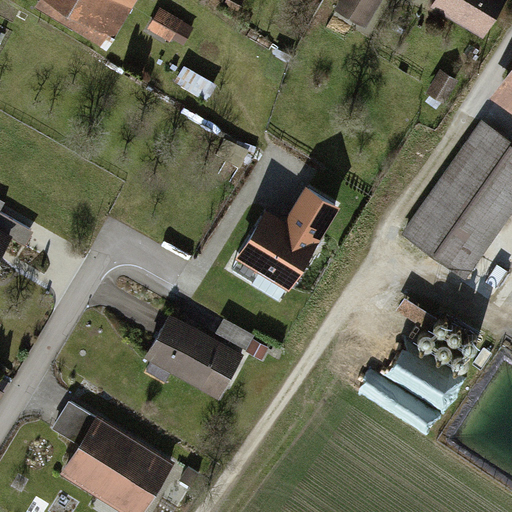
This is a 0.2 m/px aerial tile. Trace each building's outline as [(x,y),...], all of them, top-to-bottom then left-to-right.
[(135,0),(25,0),(109,47),(135,0)] [(379,0),(333,0),(328,10),(361,30),(379,0)] [(498,0),(426,0),(424,5),(475,36),(498,0)] [(194,22),(162,4),(146,33),(178,51),(194,22)] [(511,60),(486,100),(511,117),(511,250),(511,252),(511,60)] [(457,82),(437,71),(424,93),(444,104),(457,82)] [(511,208),(511,145),(479,123),(398,238),(461,282),(511,208)] [(257,287),(280,297),(333,208),(304,192),(290,220),(272,209),(246,258),(267,270),(257,287)] [(0,257),(15,231),(32,241),(38,229),(6,211),(10,203),(0,197),(0,257)] [(429,321),(437,309),(409,290),(401,303),(429,321)] [(216,338),(176,313),(147,358),(220,403),(262,337),(230,317),(216,338)] [(120,511),(144,511),(176,462),(76,399),(57,429),(80,444),(61,474),(120,511)]
